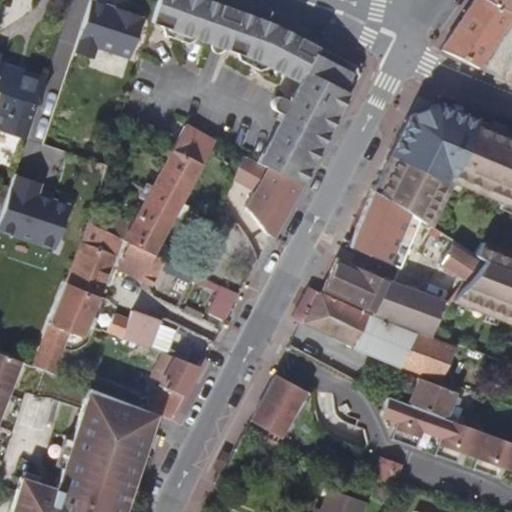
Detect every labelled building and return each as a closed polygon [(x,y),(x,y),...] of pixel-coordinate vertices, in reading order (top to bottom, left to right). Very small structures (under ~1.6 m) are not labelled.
[(141,17),(90,0),(89,0),(72,52),(90,58),(94,46),(128,57),(141,17)] [(221,3),(213,0),(155,0),(149,22),(163,27),(165,36),(188,45),(197,40),(239,55),(241,62),(260,72),(271,69),(303,87),(295,103),(279,97),(274,98),(272,99),(271,101),(270,104),(270,107),(272,109),(280,114),(278,121),(283,124),(262,165),(301,185),(355,76),(319,56),(322,49),(281,27),(237,9),(221,3)] [(511,14),(486,0),(474,0),(441,49),(481,69),(511,19),(511,14)] [(511,0),(486,0),(511,14),(511,0)] [(0,131),(24,140),(45,79),(0,63),(0,131)] [(511,130),(500,126),(499,129),(482,122),(483,120),(428,101),(411,108),(370,191),(410,215),(422,223),(430,205),(433,207),(437,196),(435,195),(440,182),(449,179),(511,205),(511,255),(479,242),(471,254),(480,261),(472,274),(465,283),(450,302),(465,305),(466,302),(484,309),(483,313),(511,325),(511,130)] [(121,238),(123,239),(133,244),(153,254),(213,141),(184,125),(171,148),(130,222),(95,205),(88,222),(121,238)] [(270,236),(301,185),(262,165),(242,155),(233,177),(253,190),(244,206),(262,232),(270,236)] [(38,184),(12,175),(0,210),(0,231),(52,249),(67,207),(34,195),(38,184)] [(370,191),(346,246),(389,263),(410,215),(370,191)] [(121,238),(88,222),(80,242),(115,256),(123,239),(121,238)] [(100,296),(115,256),(80,242),(64,283),(99,297),(100,296)] [(465,283),(472,274),(480,261),(471,254),(451,242),(438,264),(465,283)] [(153,254),(133,244),(124,262),(135,267),(134,276),(147,282),(150,281),(153,282),(165,260),(153,254)] [(323,284),(320,290),(370,314),(385,280),(339,262),(335,260),(325,283),(323,284)] [(135,267),(124,262),(122,265),(123,271),(134,276),(135,267)] [(370,314),(429,337),(443,301),(385,280),(370,314)] [(53,373),(62,353),(68,338),(75,340),(77,336),(82,337),(99,297),(64,283),(31,364),(53,373)] [(222,319),(236,294),(221,286),(207,311),(222,319)] [(291,317),(302,323),(318,293),(307,288),(291,317)] [(347,346),(398,366),(413,335),(368,316),(318,293),(302,323),(347,346)] [(105,333),(149,348),(150,347),(165,353),(174,327),(160,322),(160,319),(132,310),(128,318),(114,313),(105,333)] [(454,352),(413,335),(398,366),(439,381),(454,352)] [(0,408),(19,360),(0,351),(0,408)] [(169,419),(198,366),(172,357),(145,409),(154,413),(169,419)] [(511,383),(511,368),(509,367),(499,364),(494,377),(511,383)] [(57,375),(74,381),(78,371),(61,365),(57,375)] [(278,439),(305,392),(273,374),(249,421),(278,439)] [(451,404),(455,393),(415,378),(405,403),(446,418),(451,404)] [(130,486),(154,413),(145,409),(88,387),(54,488),(21,476),(8,511),(116,511),(126,485),(130,486)] [(511,445),(455,422),(446,418),(405,403),(387,396),(381,414),(397,420),(390,438),(415,448),(421,431),(439,438),(433,454),(455,463),(461,447),(477,453),(471,470),(494,478),(500,462),(511,466),(511,477),(509,484),(511,485),(511,445)] [(446,418),(455,422),(461,409),(451,404),(446,418)] [(231,450),(223,446),(210,473),(217,476),(231,450)] [(371,477),(392,484),(398,470),(377,462),(371,477)] [(329,493),(322,511),(358,511),(361,505),(350,500),(351,496),(338,491),(336,496),(329,493)]
